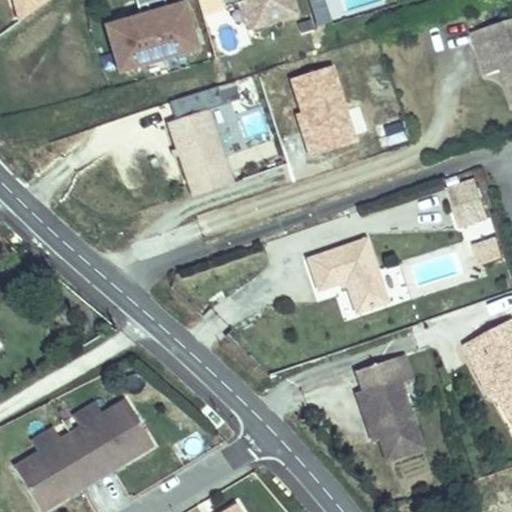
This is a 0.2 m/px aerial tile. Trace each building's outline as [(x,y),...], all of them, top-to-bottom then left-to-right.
[(125,0),(134,28),(143,25),(141,16),(157,11),(160,20),(172,16),(169,7),(188,1),(187,0),(125,0)] [(289,22),(282,0),(232,0),(244,36),(289,22)] [(307,0),(316,28),(332,23),(324,0),(307,0)] [(189,56),(176,15),(172,16),(160,20),(143,25),(134,28),(99,38),(111,80),(189,56)] [(511,18),(472,31),(478,51),(493,46),(500,68),(511,103),(511,102),(511,18)] [(493,46),(478,51),(485,73),(500,68),(493,46)] [(327,70),(288,83),(299,117),(305,134),(300,136),(308,160),(352,146),(327,70)] [(219,144),(204,103),(163,119),(191,192),(232,177),(219,144)] [(305,134),(299,117),(294,119),(300,136),(305,134)] [(401,125),(380,132),(384,148),(406,142),(401,125)] [(489,214),(476,176),(447,186),(460,223),(489,214)] [(197,224),(152,238),(162,270),(208,256),(197,224)] [(501,252),(496,233),(477,240),(483,258),(501,252)] [(365,242),(308,261),(319,295),(343,287),(350,308),(383,297),(365,242)] [(511,319),(467,343),(480,368),(486,365),(492,377),(511,414),(511,319)] [(425,448),(405,382),(416,379),(409,354),(361,369),(367,388),(360,390),(366,410),(372,408),(382,438),(388,459),(425,448)] [(492,377),(486,365),(480,368),(486,380),(492,377)] [(159,438),(132,395),(107,410),(87,422),(77,429),(104,473),(120,463),(117,459),(126,454),(128,458),(159,438)] [(87,422),(107,410),(100,399),(80,411),(87,422)] [(382,438),(372,408),(366,410),(376,439),(382,438)] [(47,448),(66,436),(58,424),(39,436),(47,448)] [(88,483),(104,473),(77,429),(66,436),(47,448),(21,464),(49,507),(79,488),(77,484),(86,479),(88,483)] [(196,432),(171,447),(181,463),(206,449),(196,432)] [(128,458),(126,454),(117,459),(120,463),(128,458)] [(79,488),(88,483),(86,479),(77,484),(79,488)] [(251,511),(244,499),(222,511),(251,511)]
